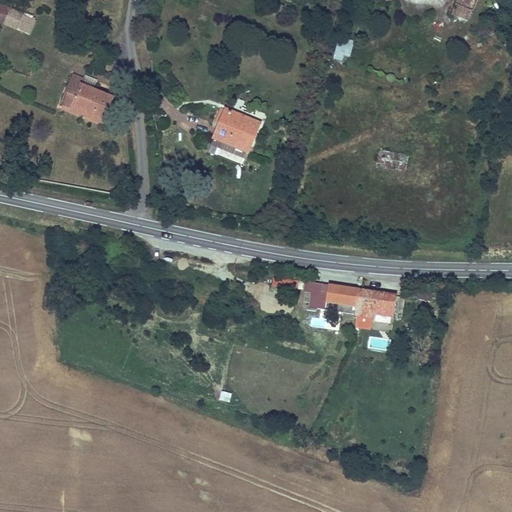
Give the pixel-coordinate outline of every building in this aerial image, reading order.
[(477,0),(455,0),(454,4),(455,4),(472,11),(473,12),(477,0)] [(269,8),(285,13),(287,7),(272,1),(269,8)] [(0,23),(3,25),(10,8),(0,4),(0,23)] [(468,21),(472,11),(455,4),(451,14),(468,21)] [(10,8),(3,25),(17,31),(17,30),(23,15),(23,14),(10,8)] [(36,21),(23,15),(17,30),(30,35),(36,21)] [(347,64),(354,41),(339,37),(332,60),(347,64)] [(472,61),(446,73),(449,81),(476,69),(472,61)] [(113,98),(93,90),(82,86),(84,80),(74,76),(62,105),(72,108),(103,121),(113,98)] [(85,76),(84,80),(82,86),(93,90),(97,81),(85,76)] [(214,123),(219,125),(225,109),(221,107),(214,123)] [(102,124),(103,121),(72,108),(71,111),(102,124)] [(214,136),(251,149),(260,125),(240,117),(241,115),(225,109),(219,125),(214,136)] [(249,153),(251,149),(214,136),(213,140),(249,153)] [(381,151),(380,168),(407,170),(408,152),(381,151)] [(373,316),(393,319),(396,295),(305,282),(303,292),(310,293),(308,308),(325,310),(326,304),(356,309),(355,317),(372,319),(373,316)] [(221,391),(219,401),(230,403),(232,393),(221,391)]
